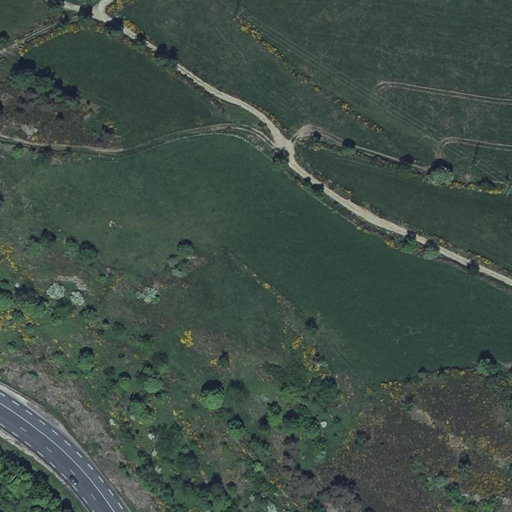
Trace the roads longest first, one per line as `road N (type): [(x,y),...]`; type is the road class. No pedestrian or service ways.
road 1 (track): [(93,14),(260,115),(292,164),(323,189),(511,283)]
road 2 (track): [(0,123),(30,136),(140,149),(241,129),(288,155)]
road 3 (primary): [(0,407),(68,460),(110,511)]
